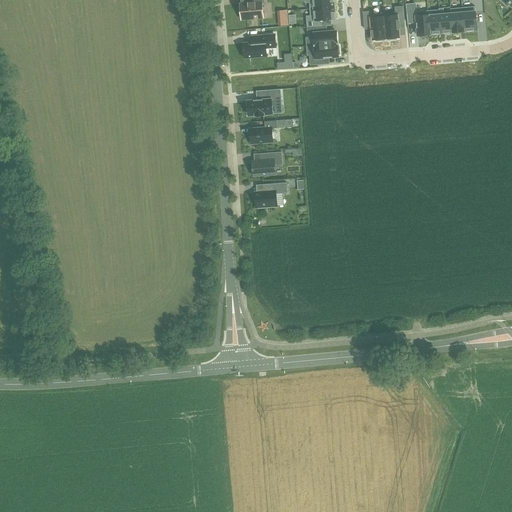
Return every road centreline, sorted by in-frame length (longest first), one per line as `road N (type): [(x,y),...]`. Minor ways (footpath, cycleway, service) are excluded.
road 1 (tertiary): [(235,368),(208,0)]
road 2 (secondary): [(235,368),(511,334)]
road 3 (secondary): [(235,368),(0,383)]
road 4 (residential): [(353,0),(358,49),(373,60),(511,41)]
